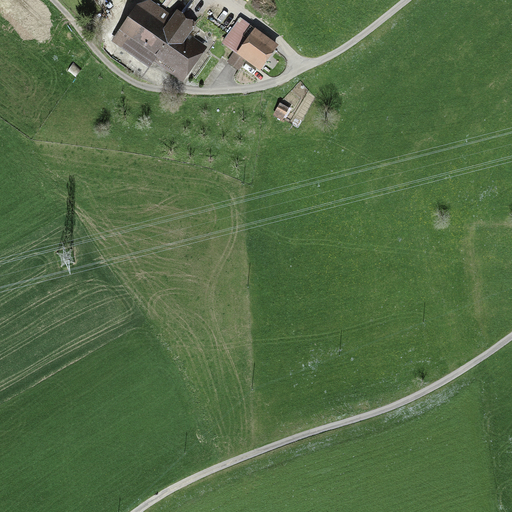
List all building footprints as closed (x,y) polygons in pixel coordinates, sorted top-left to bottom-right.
[(119,0),(93,0),(90,3),(102,16),(119,0)] [(138,6),(114,41),(150,66),(157,55),(181,73),(199,48),(190,42),(200,28),(178,12),(174,18),(148,1),(138,6)] [(212,20),(229,32),(222,42),(236,51),(253,27),(239,17),(236,21),(220,9),(212,20)] [(275,44),(253,27),(236,51),(228,61),(239,69),(246,60),(258,68),(275,44)] [(289,110),(279,105),(274,113),(284,119),(289,110)]
